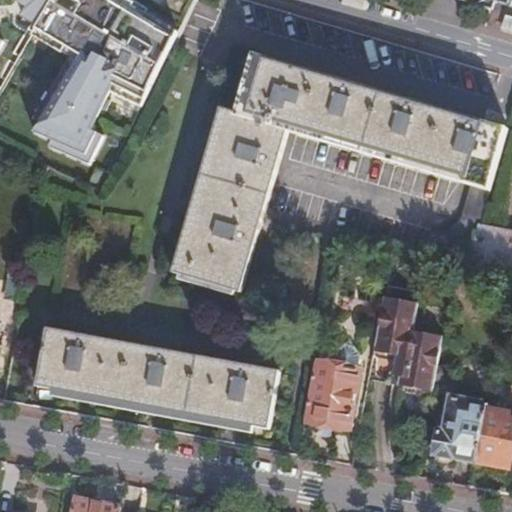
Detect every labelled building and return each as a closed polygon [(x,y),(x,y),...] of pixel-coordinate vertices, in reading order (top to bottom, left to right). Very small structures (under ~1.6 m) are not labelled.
[(57,0),(31,47),(73,73),(38,134),(56,143),(53,149),(92,168),(106,139),(92,133),(111,94),(143,109),(180,32),(125,0),(57,0)] [(476,177),(492,182),(509,129),(487,123),(257,60),(242,113),(225,108),(216,142),(202,193),(179,275),(242,292),(257,243),(262,225),(290,126),(472,176),(476,177)] [(461,226),(477,230),(492,182),(476,177),(461,226)] [(510,285),(511,285),(511,237),(477,230),(463,274),(494,281),(510,285)] [(390,273),(393,257),(385,256),(382,270),(390,273)] [(493,295),(508,299),(510,285),(494,281),(493,295)] [(399,390),(433,397),(444,342),(414,337),(418,308),(384,302),(375,356),(398,359),(395,381),(400,381),(399,390)] [(50,328),(39,387),(272,429),(283,371),(50,328)] [(317,365),(307,421),(350,428),(360,373),(355,371),(358,355),(353,349),(346,348),(339,352),(336,368),(317,365)] [(435,457),(477,464),(487,410),(489,403),(451,396),(445,429),(440,428),(435,457)] [(511,415),(487,410),(477,464),(511,471),(511,465),(511,415)] [(121,511),(122,508),(80,501),(77,511),(121,511)]
